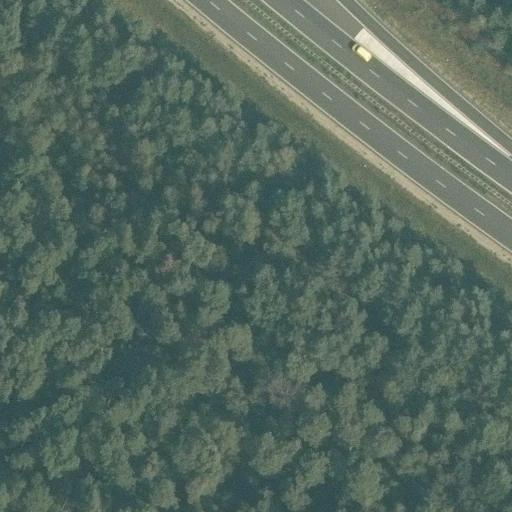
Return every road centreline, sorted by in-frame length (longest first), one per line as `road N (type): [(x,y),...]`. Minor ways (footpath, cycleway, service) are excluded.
road 1 (trunk): [(204,0),(511,237)]
road 2 (trunk): [(511,176),(283,0)]
road 3 (trunk): [(511,164),(343,0)]
